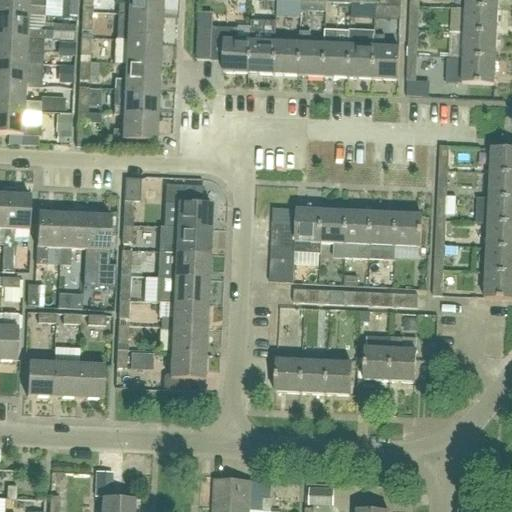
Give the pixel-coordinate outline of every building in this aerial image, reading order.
[(0,0),(0,16),(27,18),(27,19),(44,20),(45,0),(0,0)] [(74,20),(75,1),(59,0),(58,19),(74,20)] [(92,9),(92,0),(82,0),(82,8),(92,9)] [(127,0),(127,18),(160,20),(160,0),(127,0)] [(383,0),(383,8),(401,8),(401,0),(383,0)] [(498,14),(498,0),(466,0),(466,12),(498,14)] [(419,9),(410,9),(409,26),(419,27),(419,9)] [(496,38),(498,14),(466,12),(464,37),(496,38)] [(26,32),(27,19),(27,18),(0,16),(0,40),(26,42),(26,43),(43,44),(44,33),(26,32)] [(90,34),(91,17),(82,16),(80,33),(90,34)] [(117,17),(116,43),(126,43),(159,45),(160,20),(127,18),(117,17)] [(72,43),(73,27),(50,26),(50,42),(72,43)] [(273,78),(275,46),(262,45),(263,30),(251,29),(250,45),(248,77),(273,78)] [(248,77),(250,45),(237,44),(238,32),(213,31),(213,34),(212,60),(212,63),(224,64),(223,76),(248,77)] [(347,82),(349,49),(336,49),(336,33),(324,33),(324,48),(322,80),(347,82)] [(418,34),(409,33),(408,51),(417,51),(418,34)] [(203,34),(202,59),(212,60),(213,34),(203,34)] [(322,80),(324,48),(310,48),(310,35),(300,34),(299,47),(298,79),(322,80)] [(373,51),(372,51),(360,50),(361,34),(349,34),(349,49),(347,82),(372,83),(373,51)] [(495,63),(496,38),(464,37),(463,61),(495,63)] [(373,51),(372,83),(397,84),(399,52),(383,51),(384,39),(373,39),(372,51),(373,51)] [(25,56),(26,43),(26,42),(0,40),(0,64),(25,66),(25,67),(42,67),(43,57),(25,56)] [(89,58),(90,42),(80,41),(80,58),(89,58)] [(158,70),(159,45),(126,43),(125,68),(158,70)] [(61,45),(60,57),(72,58),(73,46),(61,45)] [(299,47),(275,46),(273,78),(298,79),(299,47)] [(407,83),(408,83),(416,84),(417,58),(408,58),(407,83)] [(462,87),(494,89),(495,63),(463,61),(462,87)] [(24,80),(25,67),(25,66),(0,64),(0,89),(24,90),(24,91),(41,92),(41,81),(24,80)] [(88,84),(89,67),(79,66),(78,83),(88,84)] [(62,68),(61,86),(72,86),(72,69),(62,68)] [(157,95),(158,70),(125,68),(124,82),(113,82),(113,93),(157,95)] [(23,104),(24,91),(24,90),(0,89),(0,113),(23,114),(23,115),(40,116),(40,105),(23,104)] [(86,109),(88,92),(78,91),(77,108),(86,109)] [(156,120),(157,95),(113,93),(111,118),(123,118),(156,120)] [(52,100),(52,113),(64,114),(64,101),(52,100)] [(22,128),(23,115),(23,114),(0,113),(0,137),(21,138),(38,139),(39,139),(39,129),(22,128)] [(86,117),(77,116),(76,133),(86,133),(86,117)] [(70,119),(57,118),(56,134),(69,135),(70,119)] [(155,145),(156,120),(123,118),(122,134),(112,134),(111,143),(155,145)] [(87,133),(86,133),(76,133),(75,150),(86,150),(87,133)] [(69,136),(58,135),(57,146),(68,146),(69,136)] [(38,139),(21,138),(21,148),(37,149),(37,147),(38,139)] [(448,168),(449,150),(440,150),(439,168),(448,168)] [(490,179),(511,179),(511,154),(491,153),(490,179)] [(448,175),(439,175),(438,192),(447,193),(448,175)] [(511,204),(511,179),(490,179),(489,203),(511,204)] [(139,205),(140,183),(125,182),(123,222),(133,223),(134,205),(139,205)] [(177,232),(210,234),(211,208),(201,208),(202,190),(166,189),(165,207),(178,208),(177,232)] [(15,191),(4,191),(4,198),(5,198),(3,232),(2,249),(12,250),(13,233),(28,233),(29,199),(15,198),(15,191)] [(447,200),(438,200),(437,217),(446,217),(447,200)] [(488,228),(511,228),(511,204),(489,203),(488,228)] [(62,218),(61,218),(47,217),(47,210),(37,209),(35,268),(45,268),(46,251),(60,252),(62,218)] [(86,219),(85,219),(71,218),(71,211),(61,211),(61,218),(62,218),(60,252),(59,269),(69,269),(70,252),(84,253),(86,219)] [(84,253),(83,289),(114,291),(115,269),(108,268),(109,254),(110,220),(95,220),(96,212),(85,212),(85,219),(86,219),(84,253)] [(273,214),(272,227),(296,228),(296,240),(295,246),(295,252),(295,256),(318,257),(319,247),(321,247),(322,215),(297,214),(297,215),(273,214)] [(345,262),(347,216),(322,215),(321,247),(332,248),(331,262),(345,262)] [(370,249),(372,217),(347,216),(345,262),(368,263),(369,249),(370,249)] [(395,250),(397,218),(372,217),(370,249),(382,250),(382,264),(393,264),(393,250),(395,250)] [(397,218),(395,250),(421,252),(422,219),(397,218)] [(446,225),(437,224),(436,242),(445,242),(446,225)] [(272,227),(271,239),(296,240),(296,228),(272,227)] [(511,253),(511,228),(488,228),(487,252),(511,253)] [(132,248),(132,230),(123,230),(122,247),(132,248)] [(158,256),(176,257),(209,258),(210,234),(177,232),(159,232),(159,246),(158,256)] [(295,246),(296,240),(271,239),(271,251),(295,252),(295,246)] [(14,250),(12,250),(2,249),(0,273),(12,274),(14,250)] [(444,249),(435,249),(435,266),(444,267),(444,249)] [(294,264),(295,256),(295,252),(271,251),(270,262),(294,264)] [(511,277),(511,253),(487,252),(486,276),(511,277)] [(131,273),(131,255),(122,254),(121,272),(131,273)] [(175,282),(208,283),(209,258),(176,257),(175,282)] [(294,275),(294,264),(270,262),(270,274),(294,275)] [(293,288),(294,275),(270,274),(269,287),(293,288)] [(434,274),(433,299),(442,299),(443,274),(434,274)] [(511,303),(511,277),(486,276),(484,302),(511,303)] [(130,297),(130,280),(121,279),(120,297),(130,297)] [(17,291),(17,282),(17,281),(1,281),(1,290),(17,291)] [(207,308),(208,283),(175,282),(174,296),(158,296),(157,306),(173,307),(207,308)] [(27,309),(42,309),(43,289),(27,288),(26,302),(27,302),(27,309)] [(306,306),(306,293),(294,293),(294,305),(306,306)] [(318,306),(319,294),(306,293),(306,306),(318,306)] [(330,307),(331,295),(319,294),(318,306),(330,307)] [(343,308),(343,295),(331,295),(330,307),(343,308)] [(355,308),(356,296),(343,295),(343,308),(355,308)] [(355,308),(368,309),(368,296),(356,296),(355,308)] [(368,309),(380,309),(381,297),(368,296),(368,309)] [(393,310),(393,298),(381,297),(380,309),(393,310)] [(71,298),(70,312),(80,313),(81,298),(71,298)] [(405,311),(406,298),(393,298),(393,310),(405,311)] [(406,298),(405,311),(417,311),(418,299),(406,298)] [(129,323),(129,305),(120,304),(119,322),(129,323)] [(206,333),(207,308),(173,307),(173,322),(161,321),(160,330),(172,331),(172,332),(206,333)] [(0,364),(16,365),(17,332),(2,331),(2,317),(0,316),(0,364)] [(55,327),(56,318),(38,316),(38,326),(55,327)] [(80,329),(81,319),(63,318),(62,328),(80,329)] [(105,330),(105,329),(105,320),(88,319),(87,329),(105,330)] [(417,323),(406,322),(405,331),(417,332),(417,323)] [(127,347),(128,330),(118,329),(118,347),(127,347)] [(205,358),(206,333),(172,332),(171,356),(205,358)] [(391,353),(390,385),(415,386),(416,354),(402,354),(402,342),(391,342),(391,353)] [(391,353),(366,352),(365,384),(390,385),(391,353)] [(126,373),(127,355),(117,354),(117,372),(126,373)] [(204,383),(205,358),(171,356),(170,378),(168,378),(164,381),(163,394),(191,395),(192,383),(204,383)] [(131,357),(130,372),(152,372),(152,357),(131,357)] [(301,397),(302,364),(277,363),(275,396),(301,397)] [(325,398),(327,365),(302,364),(301,397),(325,398)] [(327,365),(325,398),(351,399),(352,366),(327,365)] [(51,401),(53,367),(28,366),(26,400),(51,401)] [(76,402),(78,368),(53,367),(51,401),(76,402)] [(78,368),(76,402),(102,403),(103,369),(78,368)] [(102,501),(130,503),(130,491),(119,490),(120,479),(104,478),(102,501)] [(251,484),(215,483),(213,511),(228,511),(262,511),(262,501),(267,501),(268,485),(253,485),(251,485),(251,484)] [(15,502),(16,490),(6,489),(6,502),(15,502)] [(332,509),(332,492),(308,491),(307,508),(332,509)] [(57,511),(58,500),(50,500),(49,511),(57,511)] [(87,500),(86,511),(134,511),(135,503),(130,503),(102,501),(87,500)] [(0,511),(14,511),(15,502),(6,502),(0,501),(0,511)] [(267,501),(262,501),(262,511),(270,511),(271,502),(267,501)]
